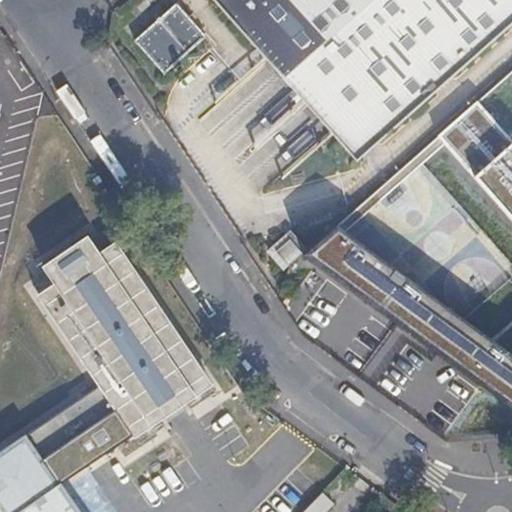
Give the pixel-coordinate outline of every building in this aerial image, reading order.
[(173,0),(165,0),(129,29),(157,63),(198,30),(173,0)] [(366,140),(511,16),(511,0),(210,0),(245,41),(285,8),(361,100),(344,113),(366,140)] [(285,8),(245,41),(344,158),(366,140),(344,113),(361,100),(285,8)] [(299,243),(295,247),(333,275),(489,394),(511,411),(511,141),(474,99),(433,132),(511,220),(511,313),(487,336),(329,218),(299,243)] [(88,239),(80,228),(38,256),(46,267),(29,278),(137,442),(162,425),(157,417),(183,400),(188,408),(213,391),(105,228),(88,239)] [(293,235),(278,247),(285,255),(295,247),(299,243),(293,235)] [(0,503),(5,511),(78,511),(55,477),(51,471),(25,432),(0,448),(0,503)] [(55,468),(51,471),(55,477),(59,475),(55,468)] [(318,511),(329,501),(319,492),(299,511),(318,511)]
